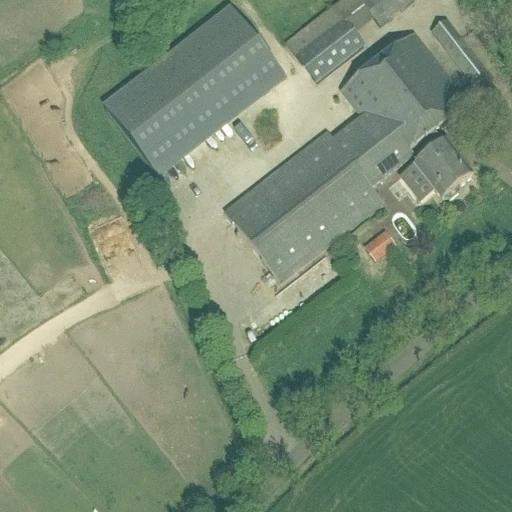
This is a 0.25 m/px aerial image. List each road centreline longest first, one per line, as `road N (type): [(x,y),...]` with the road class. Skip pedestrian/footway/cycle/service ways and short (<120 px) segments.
road 1 (tertiary): [(239,511),(511,271)]
road 2 (track): [(194,255),(41,331),(0,364)]
